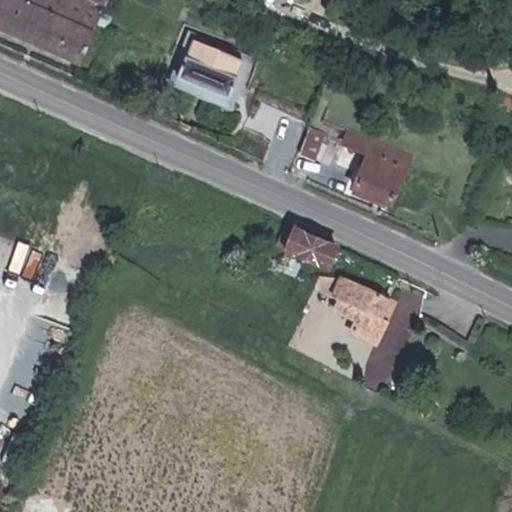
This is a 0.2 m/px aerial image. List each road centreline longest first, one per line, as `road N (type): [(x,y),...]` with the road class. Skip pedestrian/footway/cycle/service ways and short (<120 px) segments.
road 1 (primary): [(0,68),(511,323)]
road 2 (residential): [(273,0),(511,83)]
